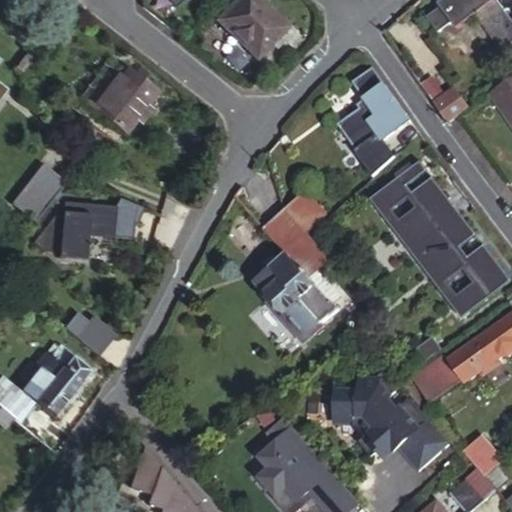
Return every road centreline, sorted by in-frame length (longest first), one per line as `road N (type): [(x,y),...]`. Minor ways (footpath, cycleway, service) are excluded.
road 1 (residential): [(118,393),(261,130)]
road 2 (residential): [(362,24),(511,230)]
road 3 (residential): [(261,130),(129,23),(120,0)]
road 4 (residential): [(118,393),(217,511)]
road 5 (residential): [(261,130),(362,24)]
road 6 (residential): [(32,511),(118,393)]
